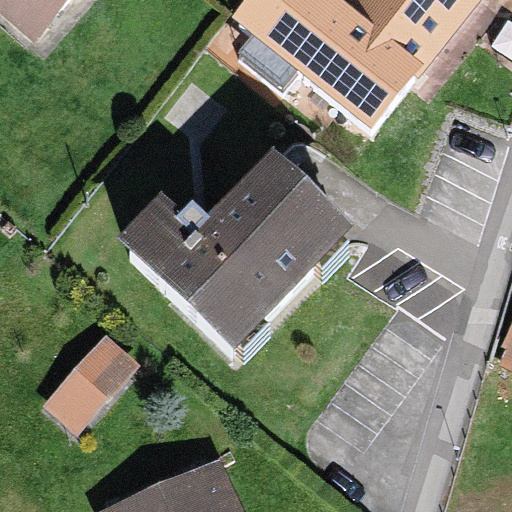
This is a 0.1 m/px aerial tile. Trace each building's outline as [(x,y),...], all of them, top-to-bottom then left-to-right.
[(0,0),(0,25),(22,48),(71,0),(0,0)] [(259,0),(227,43),(355,141),(464,0),(353,0),(336,22),(307,0),(259,0)] [(258,185),(161,281),(229,349),(326,252),(258,185)] [(511,342),(501,368),(511,372),(511,342)] [(220,511),(208,483),(137,511),(220,511)]
